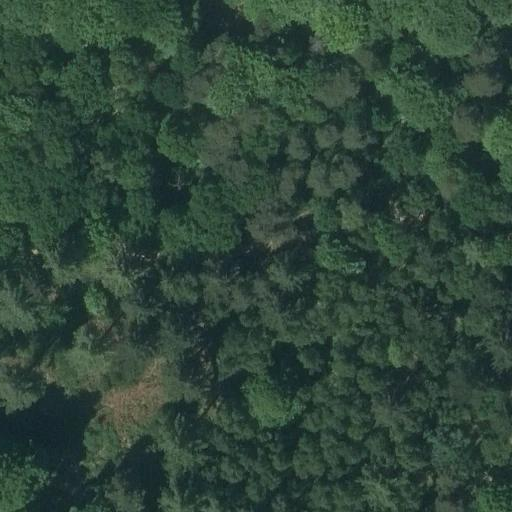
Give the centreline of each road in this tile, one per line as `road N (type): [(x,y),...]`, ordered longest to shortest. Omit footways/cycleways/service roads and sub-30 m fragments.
road 1 (track): [(0,222),(102,249),(164,254),(397,217),(511,219)]
road 2 (track): [(0,458),(121,511)]
